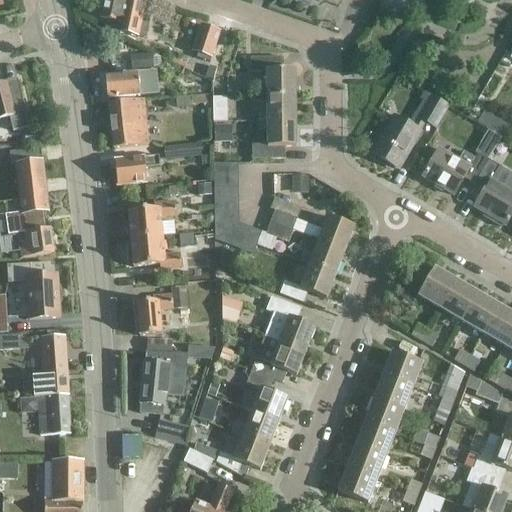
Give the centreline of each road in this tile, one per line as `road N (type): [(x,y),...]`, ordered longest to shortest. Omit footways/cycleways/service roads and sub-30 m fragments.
road 1 (secondary): [(108,511),(97,312),(54,28)]
road 2 (residential): [(394,218),(379,196),(330,167),(330,66),(317,44),(203,0)]
road 3 (residential): [(297,501),(294,468),(394,218)]
road 4 (residential): [(511,277),(419,222),(394,218)]
